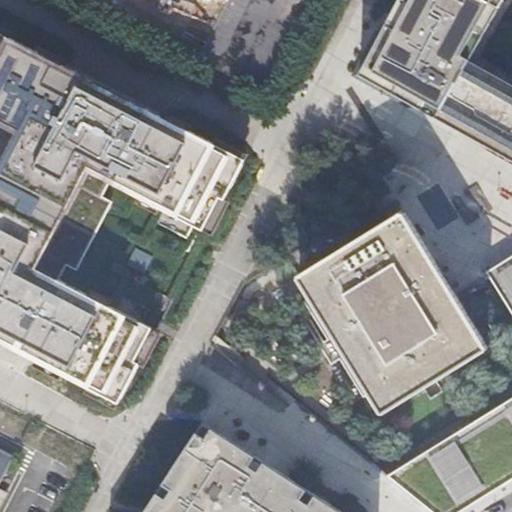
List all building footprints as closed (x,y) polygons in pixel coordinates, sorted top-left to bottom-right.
[(511,0),(395,0),(355,79),(511,165),(511,0)] [(245,158),(0,30),(0,121),(25,134),(0,182),(0,336),(119,399),(155,330),(58,279),(66,264),(76,269),(111,200),(101,195),(109,180),(207,231),(245,158)] [(462,305),(412,222),(306,287),(390,425),(496,361),(462,305)] [(129,267),(147,274),(153,256),(136,250),(129,267)] [(456,511),(511,477),(511,250),(493,263),(505,282),(511,293),(511,398),(419,457),(386,470),(439,511),(456,511)] [(341,511),(275,469),(204,425),(160,498),(157,504),(151,511),(341,511)] [(0,496),(20,455),(0,444),(0,496)]
